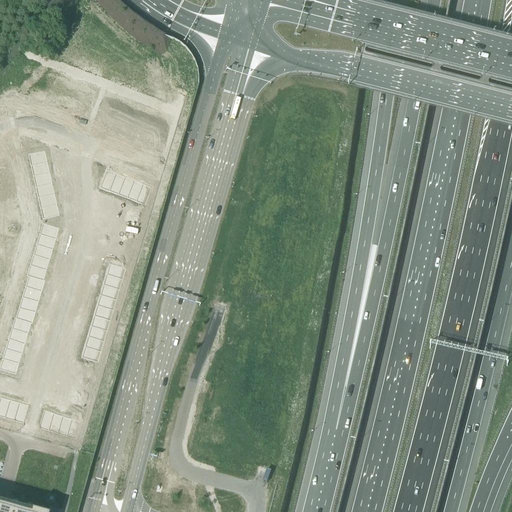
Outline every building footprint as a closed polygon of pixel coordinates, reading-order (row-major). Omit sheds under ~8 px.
[(168,44),(172,36),(163,33),(160,40),(168,44)] [(17,77),(10,95),(20,99),(27,81),(17,77)] [(27,81),(20,99),(29,103),(37,84),(27,81)] [(37,84),(29,103),(39,106),(46,88),(37,84)] [(46,88),(39,106),(48,110),(49,110),(50,109),(49,109),(56,92),(55,92),(46,88)] [(56,92),(49,109),(50,109),(59,112),(66,94),(65,94),(56,90),(55,92),(56,92)] [(66,94),(59,112),(68,116),(75,98),(66,94)] [(75,98),(68,116),(78,120),(85,102),(84,101),(75,98)] [(85,102),(78,120),(88,124),(95,105),(94,105),(85,102)] [(99,107),(92,125),(102,129),(109,111),(99,107)] [(109,111),(102,129),(112,133),(119,115),(109,111)] [(119,115),(112,133),(121,136),(128,119),(128,120),(129,118),(119,115)] [(121,136),(120,137),(130,141),(137,123),(128,120),(128,119),(121,136)] [(137,123),(130,141),(140,145),(147,127),(137,123)] [(147,127),(140,145),(150,149),(157,130),(147,127)] [(157,130),(150,149),(160,152),(166,134),(157,130)] [(27,156),(27,157),(30,167),(47,163),(44,153),(44,152),(35,155),(29,156),(28,156),(27,156)] [(47,163),(30,167),(30,168),(32,178),(49,174),(47,163)] [(103,178),(99,189),(108,192),(109,192),(116,174),(106,170),(106,171),(105,172),(103,178)] [(49,174),(32,178),(35,188),(52,184),(49,174)] [(116,174),(109,192),(118,196),(125,178),(116,174)] [(125,178),(118,196),(126,199),(133,181),(125,178)] [(133,181),(126,199),(135,202),(142,184),(133,181)] [(52,184),(35,188),(35,189),(37,199),(54,195),(52,184)] [(142,184),(135,202),(144,206),(145,206),(149,195),(152,188),(151,188),(142,184)] [(54,195),(37,199),(38,203),(39,205),(40,209),(57,205),(54,195)] [(57,205),(40,209),(41,214),(42,221),(42,220),(43,220),(44,220),(50,219),(59,217),(57,205)] [(42,225),(39,235),(55,240),(59,230),(59,229),(49,226),(42,224),(42,225)] [(39,235),(36,245),(52,250),(55,240),(39,235)] [(33,256),(49,261),(49,260),(52,250),(36,245),(36,246),(35,248),(33,255),(33,256)] [(33,256),(29,266),(46,271),(49,261),(33,256)] [(109,264),(106,275),(123,280),(125,271),(125,270),(126,269),(125,269),(124,269),(109,264)] [(26,276),(26,277),(28,277),(43,282),(43,281),(46,271),(29,266),(26,276)] [(106,275),(103,285),(119,290),(122,281),(123,280),(106,275)] [(28,277),(25,287),(41,292),(45,281),(43,281),(43,282),(28,277)] [(103,285),(100,296),(116,301),(117,299),(119,291),(119,290),(103,285)] [(25,287),(22,298),(38,303),(41,292),(25,287)] [(100,296),(97,306),(113,311),(116,301),(100,296)] [(20,304),(19,308),(35,313),(38,303),(22,298),(20,304)] [(97,306),(93,317),(110,322),(113,311),(97,306)] [(16,318),(15,318),(31,323),(31,324),(32,324),(35,313),(19,308),(17,312),(17,313),(16,318)] [(93,317),(90,327),(107,332),(108,330),(110,322),(93,317)] [(13,324),(11,328),(28,333),(31,324),(31,323),(15,318),(16,318),(15,318),(13,322),(13,323),(13,324)] [(90,327),(87,337),(104,342),(105,338),(107,332),(90,327)] [(10,333),(8,339),(25,344),(28,333),(11,328),(10,333)] [(86,341),(84,348),(101,353),(102,348),(104,343),(104,342),(87,337),(86,341)] [(5,348),(5,349),(22,354),(25,344),(8,339),(5,348)] [(84,348),(81,358),(96,363),(97,363),(97,364),(98,364),(98,363),(100,357),(101,353),(84,348)] [(2,359),(18,364),(22,354),(5,349),(2,359)] [(0,370),(0,371),(6,372),(15,375),(18,364),(2,359),(2,360),(0,365),(0,370)] [(0,398),(0,417),(3,419),(4,419),(9,400),(0,398)] [(9,400),(4,419),(9,420),(13,422),(19,403),(9,400)] [(19,403),(13,422),(18,423),(23,425),(23,424),(25,417),(28,406),(19,403)] [(38,429),(48,431),(53,413),(44,410),(43,410),(40,421),(39,427),(38,429)] [(53,413),(48,431),(48,432),(57,434),(62,416),(53,413)] [(62,416),(57,434),(66,437),(72,418),(62,416)] [(72,418),(66,437),(72,438),(75,439),(76,440),(81,421),(72,418)]
